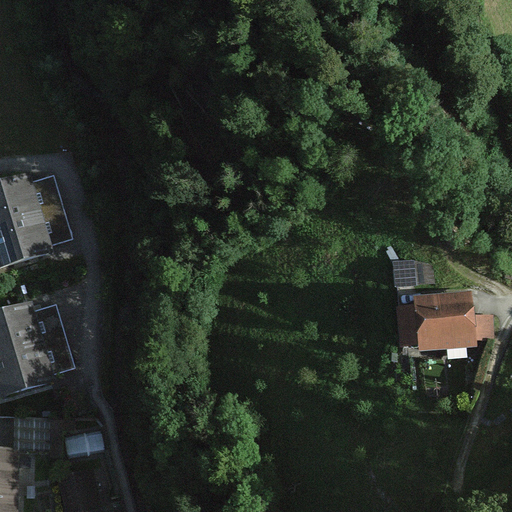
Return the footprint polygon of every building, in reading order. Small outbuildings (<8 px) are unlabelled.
[(0,186),(0,230),(42,218),(30,178),(0,186)] [(42,218),(0,230),(0,272),(54,257),(42,218)] [(405,303),(410,349),(485,342),(482,317),(466,319),(463,297),(405,303)] [(29,311),(0,319),(0,358),(40,347),(29,311)] [(40,347),(0,358),(0,397),(51,383),(40,347)] [(26,511),(28,462),(0,460),(0,511),(26,511)] [(65,511),(100,511),(103,511),(93,470),(57,479),(65,511)]
